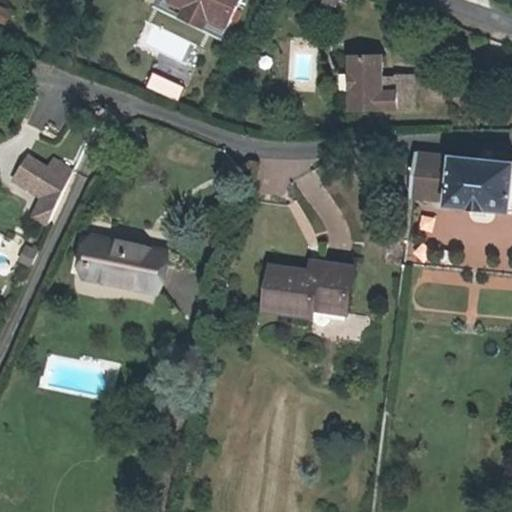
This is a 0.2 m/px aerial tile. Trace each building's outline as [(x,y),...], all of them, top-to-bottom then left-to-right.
[(230,27),(175,0),(166,0),(164,6),(225,36),(230,27)] [(175,0),(230,27),(242,0),(175,0)] [(0,7),(0,21),(6,24),(10,12),(0,7)] [(416,77),(398,77),(399,93),(385,93),(384,56),(353,57),(355,110),(417,109),(416,77)] [(150,89),(183,101),(189,85),(156,73),(150,89)] [(413,197),(452,201),(451,207),(511,213),(511,163),(419,153),(413,197)] [(50,225),(75,172),(56,161),(49,171),(31,160),(19,177),(46,194),(35,218),(50,225)] [(413,201),(407,200),(402,238),(408,239),(413,201)] [(97,238),(90,278),(157,292),(165,253),(97,238)] [(22,263),(38,268),(44,248),(29,243),(22,263)] [(313,262),(311,273),(321,274),(322,264),(313,262)] [(321,274),(311,273),(274,268),(268,310),(317,317),(319,302),(351,307),(356,269),(322,264),(321,274)] [(351,307),(319,302),(317,317),(318,317),(319,326),(322,326),(329,327),(333,328),(336,320),(349,322),(351,307)]
